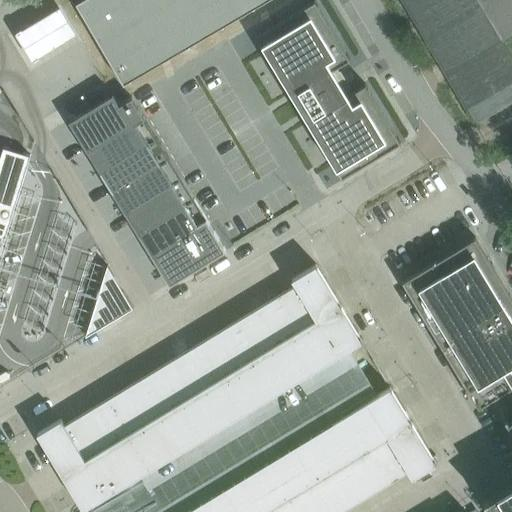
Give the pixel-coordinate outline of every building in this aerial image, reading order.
[(127,81),(265,0),(82,0),(80,1),(80,0),(76,2),(78,5),(79,5),(123,80),(122,81),(124,84),(127,82),(127,81)] [(338,78),(336,75),(341,72),(340,72),(337,67),(350,59),(315,0),(256,36),(342,178),(401,142),(365,84),(352,92),(349,87),(350,86),(349,86),(345,89),(343,85),(338,78)] [(511,0),(402,0),(474,121),(511,98),(511,54),(502,37),(511,31),(511,0)] [(60,4),(14,32),(31,60),(77,33),(60,4)] [(120,103),(114,93),(79,114),(178,279),(222,252),(129,98),(120,103)] [(0,256),(31,155),(4,147),(0,158),(0,256)] [(511,387),(511,297),(475,237),(402,281),(421,313),(430,326),(451,361),(460,376),(479,407),(511,387)] [(293,278),(297,284),(66,424),(63,418),(39,432),(85,509),(363,340),(317,264),(293,278)] [(108,265),(86,336),(102,326),(101,325),(117,316),(117,317),(133,308),(124,292),(123,293),(113,277),(114,276),(108,265)] [(391,386),(183,511),(342,511),(410,471),(413,477),(438,463),(391,386)] [(511,511),(511,416),(509,418),(507,415),(505,416),(511,427),(511,483),(484,501),(486,503),(489,501),(496,511),(511,511)]
